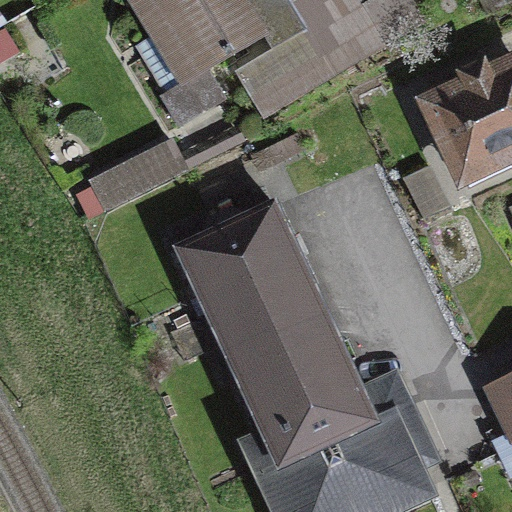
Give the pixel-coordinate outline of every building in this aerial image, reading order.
[(241,0),(130,0),(152,36),(135,46),(165,96),(263,36),(257,26),(278,13),(270,0),(244,0),(242,1),(241,0)] [(259,103),(267,117),(388,44),(367,9),(361,0),(297,0),(288,5),(320,57),(259,103)] [(408,0),(382,0),(367,9),(388,44),(423,23),(408,0)] [(427,105),(462,180),(511,156),(511,65),(489,76),(483,63),(459,74),(465,87),(427,105)] [(173,144),(91,185),(104,211),(186,170),(173,144)] [(375,383),(360,390),(274,205),(244,220),(241,214),(231,210),(208,221),(205,230),(208,236),(177,250),(262,434),(243,443),(274,511),(395,511),(432,495),(412,452),(405,449),(386,458),(371,427),(396,416),(382,385),(375,383)] [(511,387),(496,395),(511,428),(511,387)]
